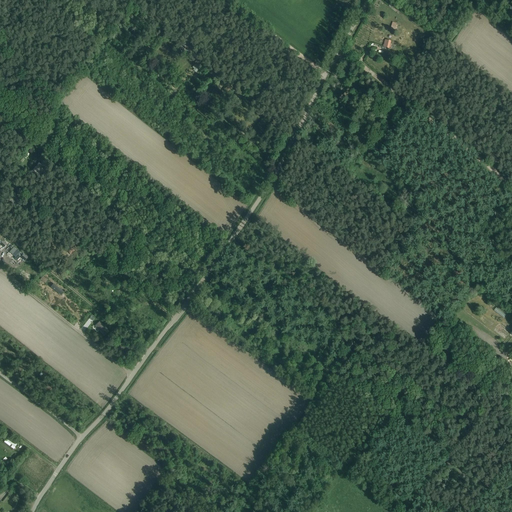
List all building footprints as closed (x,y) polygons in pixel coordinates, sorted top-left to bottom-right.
[(186,39),(182,44),(190,51),(194,46),(186,39)] [(237,82),(233,79),(231,82),(230,82),(223,91),(228,94),(235,85),(237,82)] [(39,176),(46,168),(39,163),(33,171),(39,176)] [(415,222),(422,215),(417,210),(411,218),(415,222)] [(45,222),(38,215),(35,217),(41,222),(39,224),(42,226),(45,222)] [(108,226),(103,222),(100,226),(105,230),(108,226)] [(10,243),(5,248),(9,251),(14,247),(10,243)] [(69,248),(73,253),(77,250),(73,245),(69,248)] [(14,248),(10,253),(16,258),(14,259),(17,261),(20,257),(21,255),(19,253),(20,253),(14,248)] [(51,287),(62,295),(64,291),(54,284),(51,287)] [(109,332),(107,330),(108,329),(107,328),(106,329),(100,322),(96,326),(104,336),(109,332)] [(118,335),(115,339),(116,342),(113,346),(116,349),(121,344),(123,345),(124,343),(123,342),(124,340),(118,335)] [(443,381),(436,388),(443,394),(449,387),(443,381)] [(8,437),(6,440),(15,448),(17,445),(8,437)] [(303,489),(308,483),(301,478),(299,480),(296,482),(303,489)]
